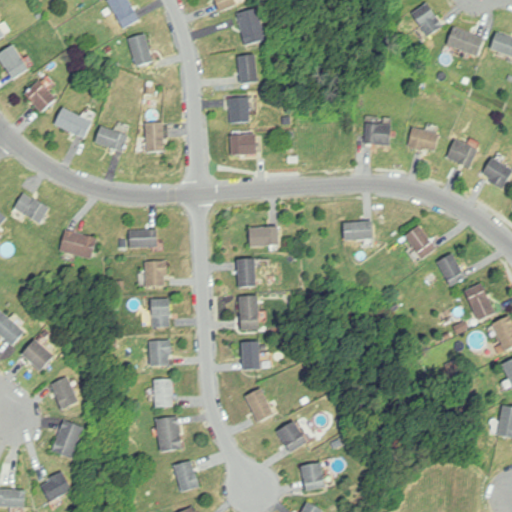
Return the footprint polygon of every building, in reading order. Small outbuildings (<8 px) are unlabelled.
[(109,0),(131,0),(142,19),(125,28),(109,0)] [(217,0),(237,0),(240,5),(222,12),(217,0)] [(414,12),(429,2),(445,27),(430,37),(414,12)] [(239,13),(260,7),(269,39),(248,45),(239,13)] [(0,40),(8,36),(0,23),(0,40)] [(450,44),(457,27),(487,40),(480,56),(450,44)] [(511,55),(494,49),(500,32),(511,36),(511,55)] [(148,33),(131,37),(138,65),(155,61),(148,33)] [(0,56),(0,54),(16,44),(32,70),(15,80),(0,56)] [(241,56),(244,83),(260,82),(258,55),(241,56)] [(26,93),(42,79),(59,98),(43,112),(26,93)] [(251,97),(232,97),(233,121),(252,121),(251,97)] [(64,106),(94,121),(86,139),(56,124),(64,106)] [(148,123),(166,122),(167,151),(149,152),(148,123)] [(369,123),(394,125),(393,145),(368,143),(369,123)] [(104,125),(132,136),(125,153),(97,143),(104,125)] [(415,127),(411,145),(438,151),(442,134),(415,127)] [(231,135),(259,135),(259,156),(247,156),(247,154),(242,154),(242,156),(232,157),(231,135)] [(458,138),(449,157),(473,168),(482,150),(458,138)] [(494,156),(511,166),(511,180),(506,191),(491,183),(494,179),(485,173),(494,156)] [(25,192),(52,208),(43,224),(16,208),(25,192)] [(0,210),(9,218),(0,228),(0,210)] [(346,223),(375,220),(376,239),(348,241),(346,223)] [(407,236),(421,225),(439,249),(425,260),(407,236)] [(281,227),(282,247),(253,248),(252,229),(281,227)] [(131,230),(160,229),(161,246),(132,248),(131,230)] [(100,238),(68,230),(62,251),(94,260),(100,238)] [(468,278),(456,255),(441,263),(453,286),(468,278)] [(146,261),(169,260),(170,276),(167,276),(168,287),(147,288),(146,261)] [(257,260),(239,261),(241,288),(258,287),(257,260)] [(484,283),(468,290),(481,320),(497,313),(484,283)] [(241,297),(262,296),(263,329),(243,331),(241,297)] [(153,299),(172,298),(173,316),(172,316),(173,328),(154,329),(153,299)] [(0,311),(0,332),(16,346),(28,331),(2,309),(0,311)] [(511,350),(511,317),(511,316),(495,325),(510,352),(511,350)] [(24,354),(38,338),(57,355),(43,371),(24,354)] [(150,340),(152,365),(170,364),(170,355),(176,354),(175,338),(150,340)] [(245,342),(262,341),(263,370),(246,370),(245,342)] [(70,377),(80,402),(64,409),(53,384),(70,377)] [(175,378),(176,397),(175,397),(175,407),(157,408),(155,380),(175,378)] [(277,413),(262,422),(248,396),(263,388),(277,413)] [(505,405),(511,406),(511,438),(500,436),(505,405)] [(182,416),(187,449),(165,452),(160,420),(182,416)] [(66,419),(86,428),(74,460),(53,452),(66,419)] [(280,432),(297,421),(311,442),(293,453),(280,432)] [(176,466),(185,493),(202,487),(194,461),(176,466)] [(304,466),(324,463),(329,489),(309,493),(304,466)] [(45,485),(53,481),(51,477),(65,470),(75,490),(52,501),(45,485)] [(0,488),(28,490),(27,508),(0,506),(0,488)] [(304,511),(310,502),(326,511),(325,511),(304,511)]
